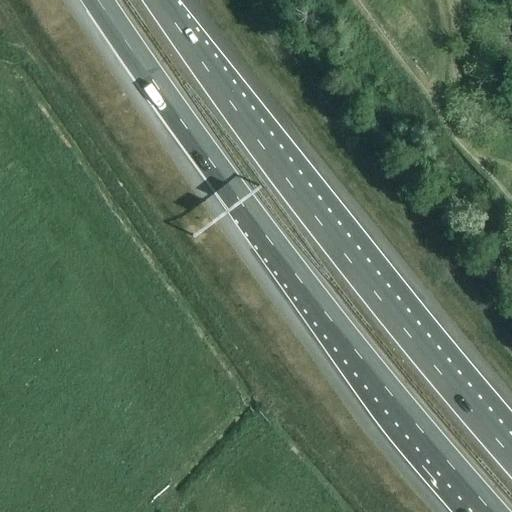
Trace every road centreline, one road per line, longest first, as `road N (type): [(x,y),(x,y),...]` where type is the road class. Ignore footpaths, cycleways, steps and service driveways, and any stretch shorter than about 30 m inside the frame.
road 1 (motorway): [(96,0),(242,207),(491,511)]
road 2 (motorway): [(511,458),(322,227),(158,0)]
